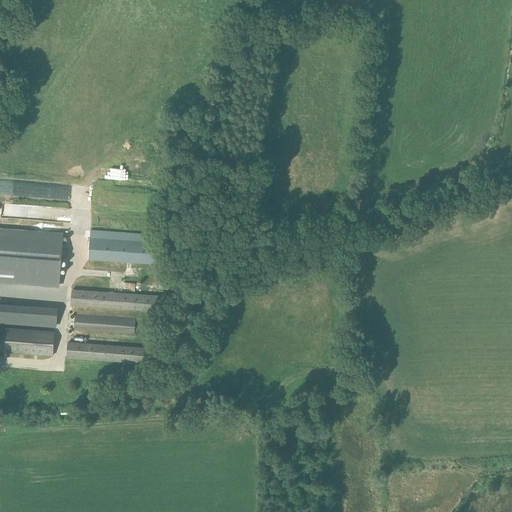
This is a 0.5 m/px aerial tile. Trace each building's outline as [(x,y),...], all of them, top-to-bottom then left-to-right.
[(46,197),(57,198),(58,189),(47,188),(46,197)] [(7,227),(7,237),(16,237),(16,227),(7,227)] [(168,265),(170,245),(88,239),(87,260),(168,265)] [(0,242),(0,283),(58,286),(60,245),(0,242)] [(172,290),(173,267),(160,266),(159,289),(172,290)] [(159,311),(159,297),(73,291),(72,306),(159,311)] [(36,325),(54,326),(56,311),(37,310),(36,325)] [(134,335),(135,320),(75,316),(74,330),(134,335)] [(0,352),(52,356),(53,333),(0,329),(0,352)] [(147,363),(148,349),(69,343),(68,357),(147,363)]
